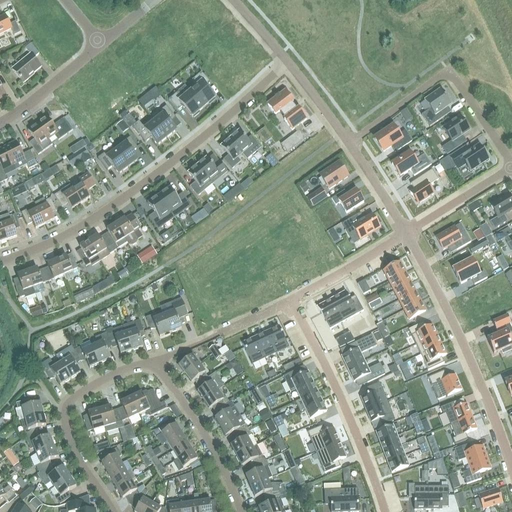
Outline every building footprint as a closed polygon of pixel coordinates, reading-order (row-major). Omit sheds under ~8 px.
[(204,0),(189,0),(180,8),(187,15),(183,19),(191,27),(209,10),(204,5),(207,2),(204,0)] [(5,16),(0,18),(0,34),(11,30),(14,36),(21,33),(15,22),(10,25),(5,16)] [(206,25),(194,36),(205,48),(211,42),(219,50),(219,51),(237,34),(225,21),(216,29),(214,27),(211,30),(206,25)] [(151,32),(146,36),(154,45),(149,50),(158,60),(167,52),(164,49),(173,41),(159,25),(157,27),(157,26),(150,32),(151,32)] [(49,27),(34,40),(44,52),(57,42),(64,51),(76,41),(64,26),(54,33),(49,27)] [(181,33),(177,28),(171,33),(180,44),(190,36),(185,30),(181,33)] [(23,83),(24,82),(25,83),(29,80),(29,78),(41,68),(34,59),(39,54),(31,44),(25,49),(30,55),(12,70),(23,83)] [(237,48),(219,64),(225,70),(233,62),(243,74),(259,59),(248,47),(247,49),(247,48),(246,49),(245,51),(244,50),(244,51),(242,53),(237,48)] [(197,87),(190,93),(204,108),(209,104),(210,105),(215,100),(214,99),(215,99),(206,87),(210,83),(201,73),(192,81),(197,87)] [(85,85),(81,89),(96,107),(107,98),(108,100),(114,95),(106,84),(100,89),(92,79),(91,81),(90,80),(84,84),(85,85)] [(81,89),(70,98),(78,107),(73,112),(81,122),(87,117),(86,116),(96,107),(81,89)] [(422,116),(430,128),(442,119),(438,114),(451,105),(449,103),(450,102),(446,96),(445,97),(441,90),(425,101),(431,109),(422,116)] [(156,101),(162,96),(158,91),(152,96),(156,101)] [(204,108),(190,93),(183,98),(178,92),(169,100),(178,111),(183,107),(192,118),(193,117),(194,118),(199,114),(198,113),(204,108)] [(292,131),(306,120),(299,110),(297,111),(292,103),(293,102),(285,92),(279,97),(279,96),(275,99),(276,99),(268,105),(276,116),(279,113),(285,120),(284,120),(292,131)] [(166,107),(151,119),(167,139),(176,131),(170,123),(176,118),(166,107)] [(126,125),(132,120),(129,115),(122,120),(126,125)] [(64,118),(53,126),(47,117),(37,124),(52,145),(53,145),(49,140),(55,136),(58,141),(73,131),(64,118)] [(458,139),(469,132),(468,130),(469,129),(465,123),(464,124),(460,118),(443,129),(452,142),(443,149),(447,155),(462,145),(458,139)] [(139,122),(132,127),(145,143),(151,138),(157,146),(167,139),(151,119),(142,126),(139,122)] [(52,145),(37,124),(28,131),(34,140),(29,143),(38,156),(52,145)] [(399,136),(393,127),(375,140),(383,152),(394,145),(398,151),(412,142),(405,132),(399,136)] [(247,141),(239,131),(235,135),(234,134),(229,138),(242,154),(247,160),(261,148),(251,137),(247,141)] [(288,153),(303,141),(297,133),(297,134),(281,145),(288,153)] [(117,151),(116,151),(128,168),(138,161),(132,153),(138,148),(130,138),(124,143),(125,145),(117,151)] [(224,144),(221,147),(228,156),(223,160),(232,170),(241,163),(237,158),(242,154),(229,138),(224,143),(224,144)] [(210,153),(214,150),(206,140),(202,143),(210,153)] [(82,141),(76,145),(80,150),(86,146),(82,141)] [(16,143),(5,148),(14,165),(24,160),(29,170),(38,165),(30,151),(22,155),(16,143)] [(202,155),(207,152),(202,144),(197,147),(202,155)] [(479,146),(469,153),(465,148),(450,158),(458,170),(465,165),(470,172),(488,160),(484,154),(485,153),(481,148),(480,148),(479,146)] [(0,184),(8,180),(6,176),(16,170),(14,165),(5,148),(0,150),(0,165),(0,166),(0,184)] [(91,158),(85,148),(77,154),(83,163),(91,158)] [(128,168),(116,151),(114,148),(98,159),(107,171),(113,167),(118,175),(128,168)] [(401,159),(392,165),(400,178),(410,171),(414,177),(431,166),(424,156),(415,162),(409,154),(408,154),(407,153),(400,158),(401,159)] [(202,161),(196,165),(213,185),(228,173),(219,162),(218,163),(219,164),(214,168),(206,159),(203,162),(202,161)] [(443,168),(449,164),(446,159),(440,163),(443,168)] [(273,168),(278,164),(275,160),(270,164),(273,168)] [(46,164),(41,167),(44,172),(49,169),(46,164)] [(192,170),(188,174),(195,183),(190,187),(198,197),(213,185),(196,165),(191,170),(192,170)] [(329,190),(347,178),(339,165),(328,172),(327,171),(322,175),(322,176),(321,177),(329,190)] [(439,165),(435,168),(439,174),(443,171),(439,165)] [(413,190),(409,193),(417,205),(432,195),(427,187),(437,181),(431,171),(410,184),(413,190)] [(70,186),(81,204),(90,198),(86,192),(96,186),(88,174),(78,180),(81,184),(72,190),(70,186)] [(41,176),(26,184),(29,190),(45,183),(41,176)] [(305,183),(300,187),(304,193),(309,189),(305,183)] [(81,204),(70,186),(54,196),(62,208),(67,204),(72,210),(81,204)] [(237,196),(244,190),(240,186),(233,191),(237,196)] [(177,198),(170,188),(159,196),(174,217),(184,210),(185,211),(192,207),(183,194),(177,198)] [(326,198),(321,190),(308,199),(313,207),(326,198)] [(344,191),(332,199),(336,205),(340,203),(346,213),(363,202),(356,191),(348,196),(344,191)] [(511,210),(511,200),(509,195),(490,206),(498,218),(491,222),(495,229),(507,222),(503,216),(511,210)] [(158,231),(164,226),(163,224),(173,217),(174,217),(159,196),(148,204),(154,213),(149,217),(158,231)] [(50,199),(36,206),(45,225),(55,220),(52,214),(57,211),(50,199)] [(477,202),(468,207),(471,212),(480,207),(477,202)] [(292,203),(272,216),(280,229),(300,216),(292,203)] [(208,215),(213,211),(208,205),(203,209),(208,215)] [(45,225),(36,206),(21,213),(27,226),(32,223),(36,230),(45,225)] [(140,209),(136,211),(141,217),(145,215),(140,209)] [(15,215),(10,217),(9,215),(0,217),(0,220),(7,241),(17,237),(15,230),(20,228),(15,215)] [(125,219),(116,225),(125,239),(127,243),(129,246),(133,246),(136,244),(138,240),(143,237),(138,231),(140,229),(132,216),(125,220),(125,219)] [(300,216),(280,229),(288,241),(308,228),(300,216)] [(357,216),(343,225),(347,232),(353,228),(355,232),(351,234),(356,243),(379,229),(372,216),(361,222),(357,216)] [(486,224),(479,227),(485,238),(492,234),(486,224)] [(125,239),(116,225),(107,230),(108,233),(104,236),(111,247),(114,251),(127,243),(125,239)] [(308,228),(288,241),(295,253),(316,240),(308,228)] [(458,235),(454,228),(436,239),(443,251),(447,248),(453,245),(457,251),(471,243),(464,232),(458,235)] [(511,251),(511,234),(509,229),(494,237),(497,243),(505,239),(511,251)] [(262,230),(250,238),(263,258),(275,250),(262,230)] [(479,230),(474,233),(479,242),(484,239),(479,230)] [(173,238),(168,232),(161,237),(166,243),(173,238)] [(111,247),(104,236),(99,239),(98,236),(89,242),(98,256),(101,261),(110,255),(114,252),(111,247)] [(250,238),(238,246),(251,266),(263,258),(250,238)] [(485,239),(469,249),(472,255),(488,246),(485,239)] [(490,247),(495,244),(492,239),(487,242),(490,247)] [(316,240),(295,253),(303,266),(324,253),(316,240)] [(98,256),(89,242),(80,247),(81,250),(77,253),(86,267),(91,264),(92,267),(101,261),(98,256)] [(238,246),(225,255),(239,274),(251,266),(238,246)] [(147,253),(138,258),(141,264),(150,258),(147,253)] [(66,256),(57,261),(64,276),(66,282),(76,278),(73,271),(78,269),(73,257),(72,255),(67,257),(66,256)] [(211,258),(189,267),(195,281),(217,272),(211,258)] [(472,260),(453,270),(461,285),(471,279),(474,285),(487,279),(484,272),(480,275),(472,260)] [(64,276),(57,261),(47,265),(48,268),(43,270),(48,282),(54,280),(64,276)] [(389,282),(405,273),(400,263),(384,272),(389,282)] [(132,265),(125,269),(128,273),(134,269),(132,265)] [(48,282),(43,270),(38,272),(37,269),(27,272),(33,288),(35,295),(44,292),(45,290),(43,284),(48,282)] [(33,288),(27,272),(17,276),(18,279),(13,281),(20,299),(25,297),(26,298),(35,295),(33,288)] [(217,272),(195,281),(200,294),(222,285),(217,272)] [(394,291),(410,283),(405,273),(389,282),(394,291)] [(363,295),(370,292),(365,281),(358,285),(363,295)] [(399,301),(415,293),(410,283),(394,291),(399,301)] [(222,285),(200,294),(205,308),(228,299),(222,285)] [(81,292),(72,296),(76,305),(84,301),(81,292)] [(350,300),(346,292),(331,300),(344,322),(363,312),(355,297),(350,300)] [(489,292),(469,301),(476,316),(489,309),(493,317),(508,310),(504,302),(495,305),(489,292)] [(404,311),(421,303),(415,293),(399,301),(404,311)] [(69,299),(62,302),(65,308),(71,305),(69,299)] [(160,308),(163,316),(164,316),(171,333),(181,329),(178,319),(188,315),(181,299),(160,308)] [(330,330),(344,322),(331,300),(317,308),(330,330)] [(409,321),(426,312),(421,303),(404,311),(409,321)] [(40,306),(30,310),(33,318),(43,315),(40,306)] [(171,333),(164,316),(163,316),(153,320),(152,316),(146,318),(151,330),(156,328),(160,338),(171,333)] [(498,335),(487,340),(494,355),(502,351),(503,355),(511,350),(511,347),(511,346),(511,341),(507,331),(505,327),(510,324),(506,316),(492,322),(496,331),(497,330),(498,335)] [(141,324),(136,326),(135,323),(123,327),(132,352),(143,348),(140,338),(145,336),(141,324)] [(423,324),(409,330),(411,336),(416,346),(437,336),(432,326),(426,329),(423,324)] [(132,352),(123,327),(126,334),(115,337),(114,333),(107,335),(112,347),(117,345),(121,355),(132,352)] [(279,327),(267,333),(276,354),(289,348),(279,327)] [(349,332),(335,340),(340,349),(354,342),(349,332)] [(378,332),(373,335),(377,342),(381,340),(378,332)] [(387,332),(381,335),(383,340),(390,337),(387,332)] [(106,350),(112,347),(107,335),(106,333),(100,336),(102,342),(92,347),(100,364),(111,359),(106,350)] [(267,333),(254,338),(264,359),(276,354),(267,333)] [(343,361),(348,370),(364,362),(360,354),(376,346),(372,336),(350,346),(353,352),(342,357),(343,359),(344,361),(343,361)] [(437,336),(416,346),(420,356),(441,346),(437,336)] [(254,338),(242,344),(252,365),(264,359),(254,338)] [(100,364),(92,347),(90,342),(80,346),(80,348),(74,351),(80,362),(85,360),(90,369),(100,364)] [(441,346),(420,356),(428,371),(444,364),(442,358),(446,356),(441,346)] [(215,347),(210,350),(217,361),(221,357),(215,347)] [(75,365),(80,362),(74,351),(68,354),(70,358),(61,364),(70,380),(80,374),(75,365)] [(185,375),(201,363),(195,355),(193,357),(193,356),(179,366),(185,375)] [(70,380),(61,364),(55,367),(50,359),(41,365),(50,380),(55,377),(60,386),(70,380)] [(368,370),(364,362),(348,370),(352,379),(353,379),(353,381),(354,383),(365,378),(367,383),(385,375),(380,365),(368,370)] [(201,364),(201,363),(185,375),(192,383),(194,381),(197,386),(208,378),(205,373),(199,365),(201,364)] [(395,365),(389,368),(392,375),(398,372),(395,365)] [(299,377),(296,371),(283,377),(291,393),(296,390),(313,383),(308,373),(299,377)] [(444,372),(429,378),(438,400),(461,391),(455,376),(447,379),(444,372)] [(216,373),(208,378),(197,386),(200,390),(198,392),(204,401),(220,390),(219,390),(225,387),(216,373)] [(251,383),(244,387),(251,398),(257,394),(251,383)] [(317,392),(313,383),(296,390),(301,400),(317,392)] [(369,394),(361,398),(366,411),(387,402),(380,384),(367,389),(369,394)] [(225,399),(220,390),(204,401),(209,410),(212,408),(215,413),(226,406),(230,403),(226,398),(225,399)] [(142,393),(131,398),(139,415),(146,412),(147,414),(148,416),(150,417),(156,415),(167,409),(164,403),(160,405),(155,394),(154,392),(151,391),(150,392),(142,395),(142,393)] [(322,402),(317,392),(301,400),(305,410),(322,402)] [(260,397),(255,401),(258,405),(263,402),(260,397)] [(139,415),(131,398),(121,403),(123,408),(117,410),(122,422),(128,419),(129,420),(139,415)] [(16,410),(19,421),(25,420),(43,415),(40,404),(30,406),(29,401),(16,404),(18,410),(16,410)] [(231,402),(230,403),(226,406),(215,413),(218,417),(215,419),(220,428),(240,417),(231,402)] [(327,412),(322,402),(305,410),(310,420),(327,412)] [(387,402),(366,411),(371,423),(380,420),(382,425),(395,420),(387,402)] [(452,425),(472,418),(467,405),(456,409),(454,403),(442,408),(444,414),(447,412),(452,425)] [(122,422),(117,410),(112,412),(111,407),(99,410),(105,428),(116,425),(116,424),(122,422)] [(105,428),(99,410),(88,414),(89,418),(84,420),(87,432),(93,431),(93,432),(105,428)] [(266,411),(259,415),(263,422),(270,418),(266,411)] [(25,420),(21,421),(23,431),(25,439),(37,435),(36,429),(46,426),(43,415),(25,420)] [(249,430),(245,425),(240,416),(240,417),(220,428),(226,437),(235,432),(237,437),(249,430)] [(472,418),(452,425),(457,438),(454,439),(456,445),(468,440),(466,435),(477,430),(472,418)] [(162,434),(167,443),(181,434),(176,425),(162,434)] [(395,431),(399,429),(398,425),(393,427),(376,433),(380,443),(397,437),(395,431)] [(323,426),(308,432),(316,453),(340,443),(334,429),(326,432),(323,426)] [(251,436),(249,430),(237,437),(240,442),(231,446),(236,457),(253,448),(247,438),(251,436)] [(172,451),(187,443),(181,434),(167,443),(172,451)] [(277,443),(283,439),(280,434),(273,437),(277,443)] [(40,440),(37,435),(25,439),(30,451),(34,449),(36,454),(54,447),(50,436),(40,440)] [(401,447),(397,437),(380,443),(384,453),(401,447)] [(108,442),(95,447),(97,453),(110,449),(108,442)] [(261,451),(266,448),(263,442),(257,445),(261,451)] [(178,460),(192,451),(187,443),(172,451),(178,460)] [(340,443),(316,453),(325,473),(340,467),(338,461),(346,458),(340,443)] [(16,456),(22,454),(19,444),(13,446),(16,456)] [(469,445),(454,450),(459,462),(466,459),(468,465),(487,458),(483,447),(472,451),(469,445)] [(253,448),(236,457),(242,467),(251,462),(253,467),(265,462),(262,456),(257,446),(253,448)] [(58,458),(54,447),(36,454),(41,465),(36,466),(40,474),(51,468),(49,462),(58,458)] [(403,452),(401,447),(384,453),(388,463),(405,457),(403,452)] [(436,447),(431,449),(433,455),(439,453),(436,447)] [(122,464),(118,458),(122,456),(118,450),(101,456),(105,462),(102,463),(107,473),(122,464)] [(178,460),(174,463),(179,472),(183,469),(189,465),(197,461),(198,460),(192,451),(178,460)] [(14,457),(8,461),(13,468),(19,464),(14,457)] [(409,467),(405,457),(388,463),(392,474),(409,467)] [(487,458),(468,465),(470,471),(463,473),(467,485),(482,480),(480,474),(491,470),(487,458)] [(442,459),(427,465),(427,466),(428,470),(437,470),(437,476),(447,475),(442,459)] [(197,461),(189,465),(193,470),(200,466),(197,461)] [(256,472),(246,476),(250,487),(268,480),(272,478),(268,467),(269,467),(267,461),(265,462),(253,467),(256,472)] [(127,473),(122,464),(107,473),(112,481),(127,473)] [(54,488),(70,478),(63,468),(55,474),(51,468),(40,474),(37,475),(45,487),(51,483),(54,488)] [(132,482),(127,473),(112,481),(117,490),(132,482)] [(76,487),(70,478),(54,488),(60,497),(57,500),(60,505),(70,498),(67,493),(76,487)] [(302,478),(296,481),(299,486),(304,483),(302,478)] [(272,484),(270,485),(268,480),(250,487),(255,498),(264,494),(267,499),(280,494),(286,492),(283,485),(272,484)] [(139,495),(145,489),(143,487),(137,491),(132,482),(117,490),(123,499),(125,498),(129,505),(139,495)] [(414,485),(408,485),(409,499),(415,499),(415,511),(428,511),(428,488),(414,488),(414,485)] [(3,491),(0,486),(0,500),(2,498),(6,503),(15,495),(9,487),(3,491)] [(18,495),(22,501),(31,493),(27,488),(18,495)] [(449,488),(428,488),(428,511),(442,511),(442,497),(449,497),(449,488)] [(484,488),(472,491),(474,498),(479,496),(483,511),(502,504),(498,490),(486,494),(484,488)] [(147,511),(152,504),(143,499),(148,492),(145,489),(139,495),(129,505),(136,511),(135,511),(147,511)] [(344,511),(344,490),(324,491),(325,505),(331,505),(331,511),(344,511)] [(358,511),(358,490),(344,490),(344,511),(358,511)] [(282,500),(280,494),(267,499),(268,505),(259,508),(260,511),(285,511),(283,507),(283,508),(281,501),(282,500)] [(200,511),(199,503),(198,495),(194,495),(195,500),(189,501),(190,504),(189,504),(190,511),(200,511)] [(209,498),(199,499),(199,495),(198,495),(199,503),(200,511),(217,511),(215,501),(210,502),(210,501),(209,498)] [(95,511),(95,510),(89,511),(88,497),(67,504),(68,511),(95,511)] [(35,498),(29,504),(36,510),(41,505),(35,498)] [(161,509),(158,508),(160,505),(160,502),(155,499),(152,504),(147,511),(164,511),(165,508),(161,509)]
